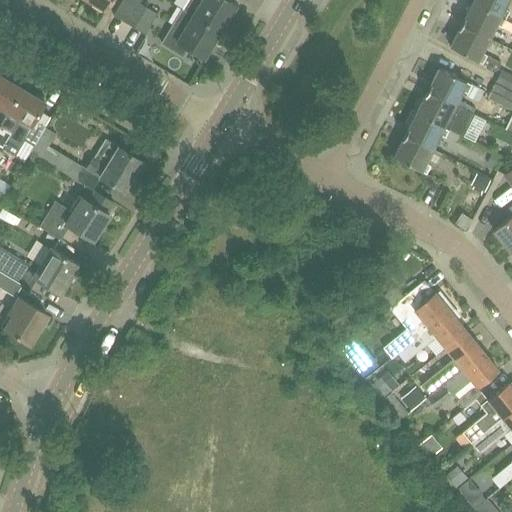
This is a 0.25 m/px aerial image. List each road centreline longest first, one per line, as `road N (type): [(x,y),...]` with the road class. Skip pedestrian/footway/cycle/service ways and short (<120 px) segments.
road 1 (tertiary): [(55,404),(217,126)]
road 2 (residential): [(16,0),(217,126)]
road 3 (residential): [(511,306),(447,238),(325,179)]
road 4 (residential): [(325,179),(417,0)]
road 5 (tertiary): [(217,126),(295,0)]
road 6 (residential): [(325,179),(217,126)]
